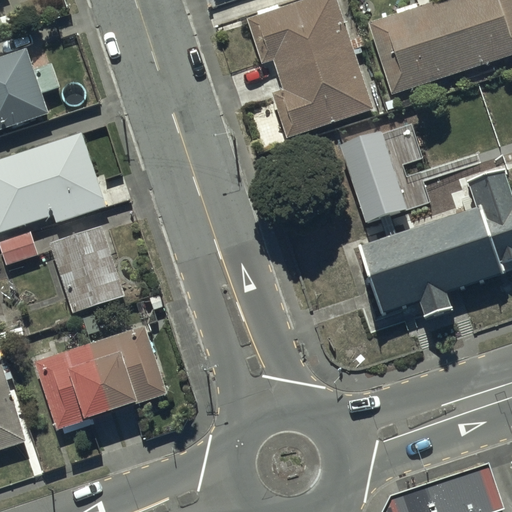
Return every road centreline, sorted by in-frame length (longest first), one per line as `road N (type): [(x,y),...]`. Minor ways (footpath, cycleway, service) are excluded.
road 1 (residential): [(270,405),(137,0)]
road 2 (tertiary): [(511,392),(344,448)]
